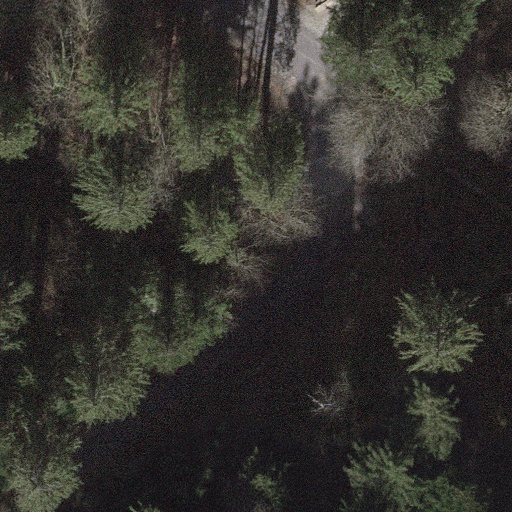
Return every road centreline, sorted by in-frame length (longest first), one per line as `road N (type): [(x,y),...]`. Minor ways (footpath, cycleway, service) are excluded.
road 1 (track): [(336,200),(291,294),(68,476),(40,511)]
road 2 (track): [(336,200),(327,113),(279,30),(240,0)]
